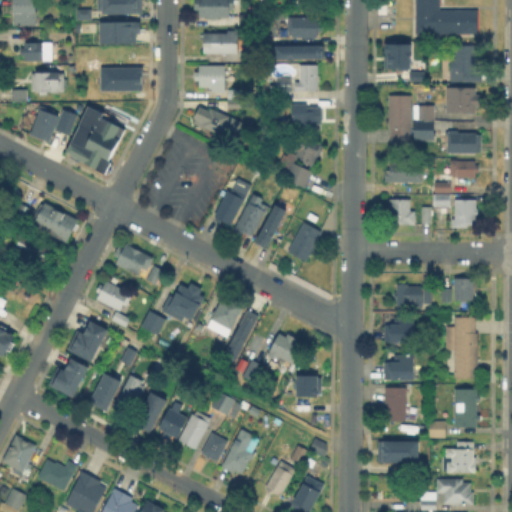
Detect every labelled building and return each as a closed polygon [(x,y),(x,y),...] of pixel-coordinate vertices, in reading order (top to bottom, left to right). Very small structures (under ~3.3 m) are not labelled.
[(39,0),(39,28),(16,28),(16,16),(15,16),(15,0),(39,0)] [(138,0),(138,14),(102,14),(102,0),(138,0)] [(235,0),(235,12),(232,12),(232,19),(220,19),(220,21),(208,20),(208,18),(201,18),(201,15),(199,16),(199,11),(196,11),(196,0),(235,0)] [(476,10),(477,34),(414,34),(414,0),(438,0),(438,10),(476,10)] [(77,9),(92,8),(92,19),(77,19),(77,9)] [(257,9),(257,15),(259,15),(259,26),(242,26),(241,15),(249,15),(248,9),(257,9)] [(319,18),(319,24),(323,24),(323,34),(318,34),(318,38),(293,38),(293,37),(290,37),(290,34),(289,33),(289,19),(319,18)] [(100,22),(141,21),(141,34),(136,34),(136,43),(100,44),(100,22)] [(241,33),(241,56),(206,56),(206,35),(230,36),(230,33),(241,33)] [(54,45),(54,63),(25,63),(25,51),(27,51),(27,35),(44,35),(44,45),(54,45)] [(409,42),(409,67),(382,67),(382,42),(409,42)] [(320,44),(321,57),(273,58),(273,45),(320,44)] [(90,47),(135,46),(135,59),(90,60),(90,47)] [(474,46),(474,73),(479,73),(478,82),(448,82),(448,62),(453,62),(453,46),(474,46)] [(141,65),(141,90),(98,91),(98,66),(141,65)] [(227,66),(227,94),(214,94),(214,88),(201,88),(201,82),(197,82),(197,73),(201,73),(201,66),(227,66)] [(320,66),(321,92),(297,93),(297,83),(302,83),(302,66),(320,66)] [(407,69),(422,70),(422,79),(407,79),(407,69)] [(51,73),(51,74),(61,74),(61,75),(64,75),(65,94),(47,94),(47,96),(40,97),(40,93),(32,93),(32,76),(36,76),(36,74),(51,73)] [(293,78),(293,97),(278,98),(277,78),(293,78)] [(29,89),(29,101),(14,101),(13,89),(29,89)] [(414,123),(412,123),(412,89),(421,89),(421,105),(433,105),(433,122),(414,123)] [(477,97),(477,108),(473,108),(473,115),(443,115),(443,89),(473,89),(473,96),(477,97)] [(409,97),(409,147),(388,147),(388,131),(387,131),(387,97),(409,97)] [(244,100),(244,108),(229,108),(229,100),(244,100)] [(74,108),(76,102),(83,105),(81,110),(74,108)] [(47,141),(28,134),(36,110),(35,109),(37,103),(52,108),(51,112),(56,114),(47,141)] [(310,104),(310,107),(324,107),(324,126),(294,127),(292,105),(310,104)] [(52,128),(60,107),(75,113),(68,134),(52,128)] [(203,108),(212,113),(213,110),(232,119),(231,120),(236,123),(231,133),(225,130),(222,137),(206,129),(205,130),(196,126),(198,122),(197,121),(203,108)] [(123,160),(115,166),(106,162),(100,175),(69,158),(91,110),(132,131),(122,147),(125,148),(123,160)] [(414,139),(414,123),(431,123),(431,139),(414,139)] [(457,133),(457,134),(475,134),(475,155),(445,155),(445,147),(436,146),(436,134),(447,134),(447,132),(457,133)] [(327,149),(317,170),(299,161),(297,165),(316,173),(308,191),(287,181),(290,175),(279,170),(288,152),(299,158),(301,153),(294,150),(301,135),(324,146),(323,147),(327,149)] [(474,161),(474,166),(478,166),(478,173),(474,173),(474,178),(455,178),(454,176),(449,176),(449,161),(455,161),(474,161)] [(416,165),(416,170),(422,170),(421,185),(385,185),(385,173),(389,172),(389,165),(416,165)] [(450,182),(450,193),(434,193),(434,176),(447,176),(447,182),(450,182)] [(235,189),(247,195),(245,199),(247,200),(234,227),(217,218),(230,192),(232,193),(235,189)] [(449,196),(449,216),(432,216),(432,196),(449,196)] [(249,236),(238,230),(255,197),(266,203),(249,236)] [(413,212),(412,225),(383,225),(384,200),(408,201),(408,212),(413,212)] [(474,201),(474,209),(476,209),(476,217),(474,217),(473,225),(465,225),(465,228),(450,228),(450,220),(453,220),(454,200),(474,201)] [(36,212),(27,229),(14,222),(23,205),(36,212)] [(46,205),(80,223),(68,245),(35,228),(39,220),(36,219),(42,206),(45,208),(46,205)] [(266,247),(255,241),(273,205),(284,210),(266,247)] [(430,207),(429,223),(421,223),(421,207),(430,207)] [(324,232),(308,262),(290,252),(306,222),(324,232)] [(33,233),(57,245),(47,263),(16,247),(22,234),(31,238),(33,233)] [(128,245),(156,260),(149,273),(144,271),(140,277),(118,265),(120,260),(116,258),(120,249),(125,251),(128,245)] [(165,271),(157,285),(149,280),(156,266),(165,271)] [(474,288),(475,294),(471,294),(471,302),(453,302),(452,280),(471,280),(472,288),(474,288)] [(104,281),(107,282),(108,281),(134,295),(134,296),(138,299),(130,314),(125,312),(124,312),(122,311),(122,312),(98,300),(99,298),(96,297),(98,293),(98,292),(104,281)] [(179,283),(192,290),(194,285),(206,291),(203,296),(208,299),(195,323),(194,322),(192,327),(165,312),(172,298),(172,297),(179,283)] [(421,304),(421,308),(411,308),(411,304),(406,304),(406,308),(395,308),(395,300),(393,300),(393,294),(395,294),(395,285),(406,285),(406,288),(421,288),(421,304)] [(421,304),(421,289),(430,289),(430,304),(421,304)] [(450,289),(450,303),(441,303),(440,289),(450,289)] [(246,309),(230,340),(210,330),(226,299),(246,309)] [(259,314),(236,359),(224,353),(247,307),(259,314)] [(168,324),(165,329),(157,343),(139,334),(151,311),(167,319),(165,322),(168,324)] [(117,313),(123,315),(124,313),(129,316),(129,315),(133,317),(131,321),(135,323),(132,329),(128,326),(127,329),(113,321),(117,313)] [(109,327),(92,360),(70,348),(80,329),(84,331),(90,318),(109,327)] [(474,318),(474,334),(477,334),(477,379),(453,379),(453,350),(446,350),(446,330),(453,330),(453,318),(474,318)] [(412,320),(412,347),(386,347),(384,339),(385,326),(394,326),(394,320),(412,320)] [(0,328),(17,338),(14,343),(18,345),(12,356),(9,354),(6,360),(0,356),(0,328)] [(265,353),(277,331),(284,334),(285,331),(295,337),(294,340),(301,343),(291,362),(277,355),(275,358),(265,353)] [(135,350),(127,364),(118,359),(126,345),(135,350)] [(86,365),(70,396),(46,383),(55,365),(61,368),(67,355),(86,365)] [(249,357),(259,362),(251,380),(240,374),(249,357)] [(413,362),(412,385),(385,384),(385,363),(413,362)] [(120,380),(104,409),(87,400),(103,370),(120,380)] [(296,374),(320,374),(320,395),(296,395),(296,374)] [(147,391),(134,414),(130,412),(128,416),(120,411),(122,407),(117,405),(132,376),(144,382),(142,385),(147,388),(145,390),(147,391)] [(452,425),(452,387),(474,387),(474,425),(452,425)] [(405,388),(405,422),(384,422),(384,414),(383,414),(383,397),(384,397),(384,388),(405,388)] [(166,397),(149,431),(135,424),(152,390),(166,397)] [(237,401),(229,417),(212,408),(220,393),(237,401)] [(173,402),(181,406),(178,412),(186,417),(174,438),(158,428),(173,402)] [(313,412),(297,413),(296,405),(313,404),(313,412)] [(195,416),(203,420),(205,416),(213,420),(211,424),(212,425),(199,450),(181,442),(195,416)] [(443,418),(443,435),(426,435),(426,418),(443,418)] [(262,441),(244,475),(237,471),(235,474),(224,468),(243,431),(262,441)] [(230,443),(220,463),(212,459),(211,461),(208,459),(209,458),(204,455),(215,435),(230,443)] [(40,447),(26,474),(25,474),(23,478),(15,474),(17,470),(6,463),(19,437),(40,447)] [(329,452),(326,458),(311,450),(317,438),(329,444),(329,452)] [(416,439),(416,462),(375,462),(375,439),(416,439)] [(472,444),(472,459),(475,459),(475,474),(442,474),(442,459),(445,459),(445,451),(456,451),(456,444),(472,444)] [(310,451),(302,465),(292,460),(299,446),(310,451)] [(48,460),(56,464),(57,462),(66,467),(69,461),(78,466),(65,492),(38,478),(48,460)] [(298,470),(282,498),(275,494),(274,496),(269,493),(270,491),(268,490),(283,462),(298,470)] [(82,470),(106,483),(90,511),(77,511),(78,511),(64,503),(82,470)] [(330,487),(317,511),(306,511),(297,506),(311,477),(330,487)] [(470,483),(470,493),(472,492),(472,505),(442,505),(443,494),(436,494),(436,479),(462,480),(462,483),(470,483)] [(132,500),(139,504),(135,511),(100,511),(115,487),(133,497),(132,500)] [(28,496),(20,510),(6,503),(14,489),(28,496)] [(435,493),(435,511),(420,511),(419,493),(435,493)] [(138,511),(146,499),(163,508),(160,511),(138,511)]
